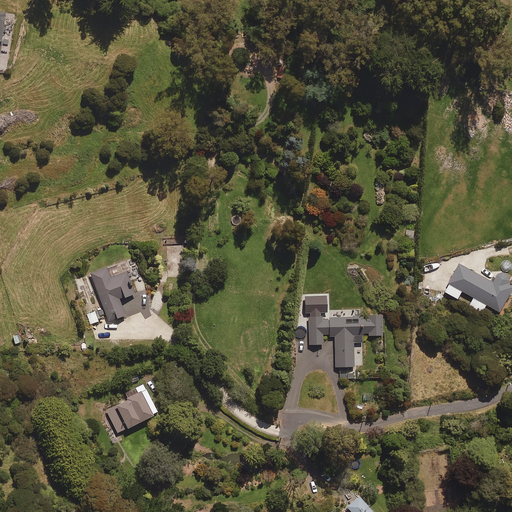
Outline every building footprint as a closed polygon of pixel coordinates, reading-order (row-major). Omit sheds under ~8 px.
[(491,283),(458,264),(442,292),(456,299),(461,291),(473,298),(468,306),(480,313),(485,305),(498,312),(511,287),(506,284),(509,278),(498,271),(491,283)] [(120,299),(136,293),(127,271),(111,278),(107,267),(90,274),(109,321),(126,314),(120,299)] [(325,296),(304,297),(304,313),(307,313),(309,345),(322,345),(322,335),(334,335),(335,368),(353,367),(352,343),(362,343),(361,336),(382,336),(381,316),(321,318),(320,312),(326,312),(325,296)] [(103,315),(101,310),(87,314),(90,324),(99,322),(97,317),(103,315)] [(158,412),(144,384),(137,388),(140,393),(106,410),(118,433),(158,412)] [(370,511),(357,498),(342,511),(370,511)]
